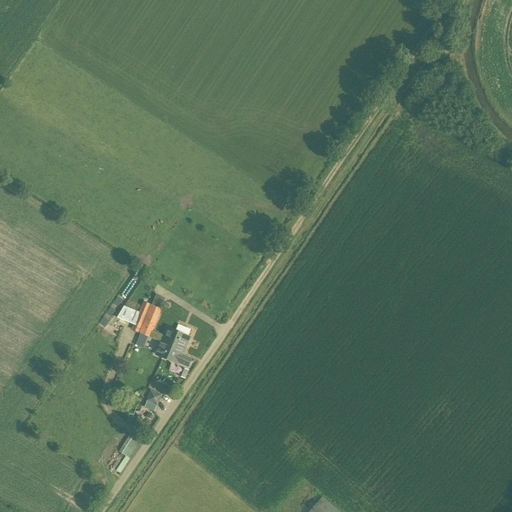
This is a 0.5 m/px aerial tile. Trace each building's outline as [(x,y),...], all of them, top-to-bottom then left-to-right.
[(157,293),(154,303),(163,305),(166,296),(157,293)] [(146,315),(157,320),(162,309),(143,302),(132,330),(137,332),(140,324),(142,325),(146,315)] [(150,338),(157,320),(146,315),(142,325),(140,324),(137,332),(141,334),(136,345),(144,349),(148,337),(150,338)] [(171,350),(184,356),(191,337),(167,327),(163,336),(175,341),(171,350)] [(191,359),(184,356),(171,350),(175,341),(163,336),(155,355),(180,365),(180,364),(188,367),(191,359)] [(158,406),(162,395),(151,390),(146,401),(158,406)] [(340,511),(323,497),(309,511),(340,511)]
